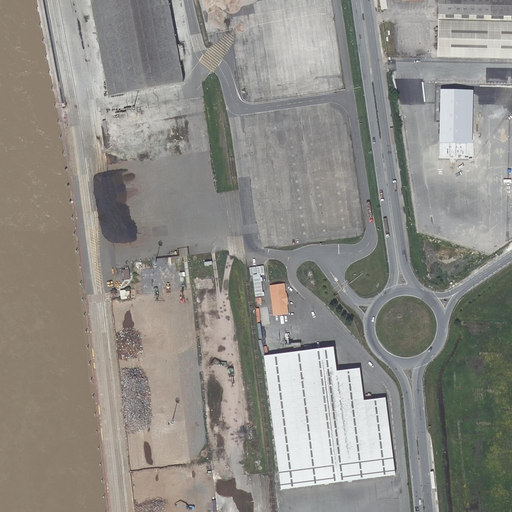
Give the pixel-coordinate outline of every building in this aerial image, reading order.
[(87,0),(105,91),(180,78),(165,0),(87,0)] [(253,1),(252,0),(201,0),(203,11),(253,1)] [(511,0),(436,0),(436,16),(511,18),(511,0)] [(511,20),(438,19),(437,56),(511,57),(511,20)] [(511,84),(511,71),(487,71),(487,84),(511,84)] [(461,143),(462,90),(435,90),(433,143),(461,143)] [(511,102),(511,91),(476,91),(476,102),(511,102)] [(281,296),(282,296),(281,287),(266,289),(270,319),(285,317),(284,308),(282,308),(281,296)] [(131,298),(130,289),(120,291),(121,299),(131,298)] [(269,357),(285,486),(392,473),(383,397),(359,400),(355,369),(333,372),(331,350),(269,357)] [(277,487),(285,486),(269,357),(261,358),(277,487)]
